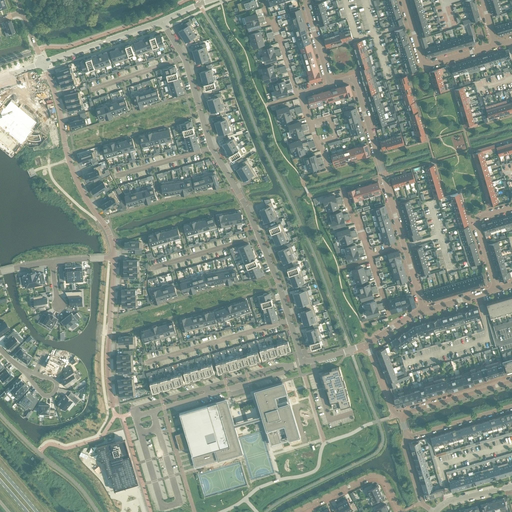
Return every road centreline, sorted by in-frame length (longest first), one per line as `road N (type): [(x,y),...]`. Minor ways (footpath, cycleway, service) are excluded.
road 1 (residential): [(42,63),(66,155),(108,232),(112,257)]
road 2 (residential): [(329,84),(353,78),(403,245)]
road 3 (residential): [(112,257),(107,361),(115,414)]
road 4 (residential): [(146,363),(289,320)]
road 5 (tertiary): [(161,20),(42,63)]
road 6 (residential): [(400,511),(377,476),(305,506)]
